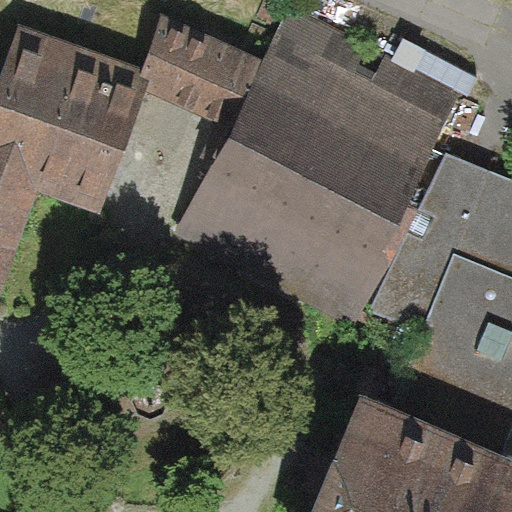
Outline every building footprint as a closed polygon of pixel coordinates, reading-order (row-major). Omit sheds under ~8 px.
[(231,130),(178,241),(360,325),(367,310),(441,153),(469,96),(289,8),(262,63),(231,130)] [(0,301),(38,197),(106,217),(152,96),(140,90),(148,71),(19,21),(0,70),(0,301)] [(148,71),(140,90),(152,96),(231,130),(262,63),(170,22),(148,71)] [(511,181),(441,153),(367,310),(424,336),(395,416),(499,461),(511,430),(511,181)] [(511,511),(511,466),(499,461),(395,416),(361,401),(330,472),(313,511),(511,511)]
